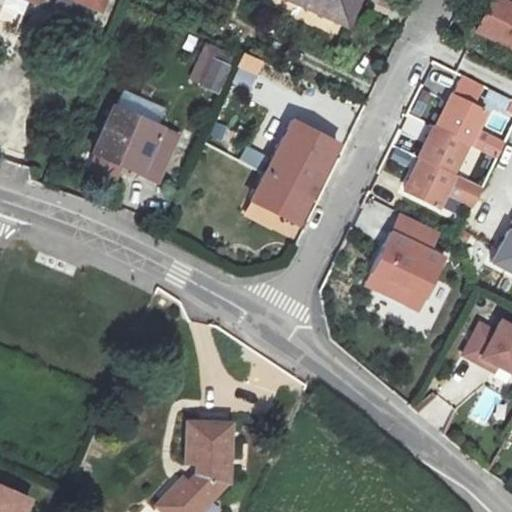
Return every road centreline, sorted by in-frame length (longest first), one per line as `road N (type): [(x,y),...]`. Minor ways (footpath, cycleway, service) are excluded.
road 1 (residential): [(435,0),(270,327)]
road 2 (residential): [(0,203),(131,251),(270,327)]
road 3 (residential): [(270,327),(503,511)]
